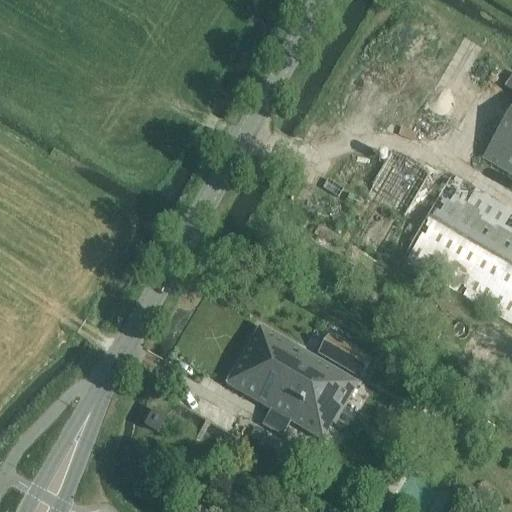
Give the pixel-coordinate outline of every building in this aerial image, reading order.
[(511,79),(506,89),(511,92),(511,111),(483,160),(511,177),(511,79)] [(511,212),(452,178),(402,262),(511,326),(511,212)] [(260,329),(226,387),(271,413),(262,427),(283,439),(291,425),(322,443),(333,425),(334,426),(335,427),(358,387),(260,329)] [(330,338),(319,357),(361,381),(372,363),(330,338)] [(157,435),(167,420),(154,412),(145,428),(157,435)] [(478,420),(466,440),(484,450),(495,430),(478,420)]
